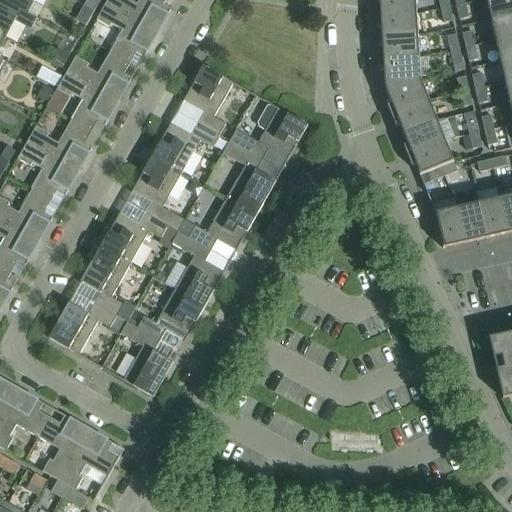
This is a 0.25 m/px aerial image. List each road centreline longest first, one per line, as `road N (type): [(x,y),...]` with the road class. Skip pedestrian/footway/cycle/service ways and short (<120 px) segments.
road 1 (residential): [(164,442),(19,360),(12,346),(205,0)]
road 2 (residential): [(164,442),(300,201),(319,183),(373,160)]
road 3 (residential): [(373,160),(353,110),(348,0)]
road 4 (residential): [(511,462),(454,340)]
road 5 (residential): [(426,277),(373,160)]
